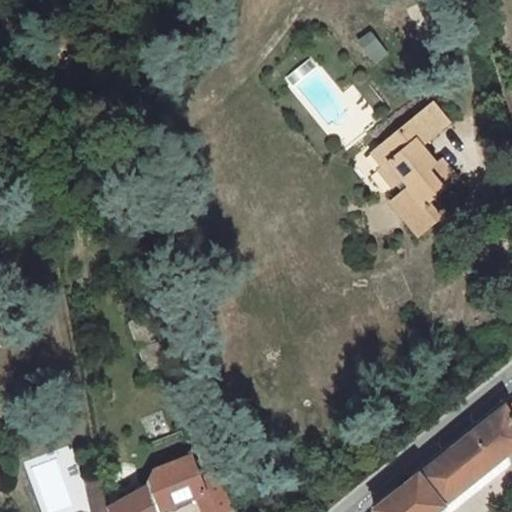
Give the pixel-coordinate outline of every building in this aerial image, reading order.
[(450,124),(433,103),(421,112),(439,134),(450,124)] [(379,146),(390,160),(384,164),(380,168),(395,186),(396,185),(405,178),(411,185),(402,192),(391,200),(420,236),(441,218),(429,203),(458,179),(441,160),(436,164),(422,147),(439,134),(421,112),(379,146)] [(373,150),(384,164),(390,160),(379,146),(373,150)] [(405,178),(396,185),(402,192),(411,185),(405,178)] [(154,312),(130,322),(149,371),(172,362),(154,312)] [(507,404),(417,476),(442,507),(511,450),(511,405),(509,408),(507,404)] [(198,495),(204,511),(229,511),(234,509),(219,470),(200,477),(191,456),(155,471),(148,485),(108,508),(109,511),(158,511),(158,510),(198,495)] [(417,476),(400,489),(417,511),(435,511),(442,507),(417,476)] [(98,477),(85,479),(92,511),(96,510),(95,506),(104,504),(98,477)] [(417,511),(400,489),(375,509),(377,511),(417,511)]
